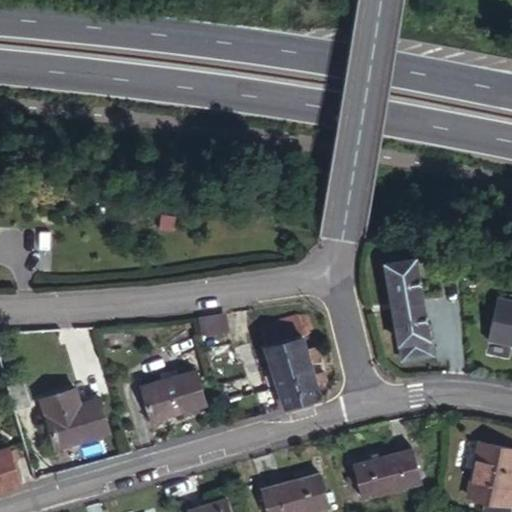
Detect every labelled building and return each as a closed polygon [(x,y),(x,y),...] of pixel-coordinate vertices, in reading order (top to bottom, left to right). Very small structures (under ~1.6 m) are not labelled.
[(415,256),(385,261),(403,359),(432,353),(415,256)] [(511,298),(496,296),(488,339),(511,344),(511,298)] [(312,352),(319,350),(317,343),(308,346),(303,333),(314,330),(311,316),(303,312),(297,314),(288,317),(293,337),(280,340),(268,343),(265,344),(271,366),(312,354),(312,352)] [(293,337),(288,317),(275,321),(280,340),(293,337)] [(263,324),(268,343),(280,340),(275,321),(263,324)] [(321,356),(319,350),(312,352),(312,354),(271,366),(277,384),(281,383),(316,371),(312,359),(321,356)] [(196,368),(143,384),(152,417),(205,402),(196,368)] [(324,369),(316,371),(281,383),(277,384),(283,403),(321,392),(317,378),(326,376),(324,369)] [(21,380),(9,384),(16,406),(28,402),(21,380)] [(75,386),(41,396),(56,445),(109,430),(99,397),(80,402),(75,386)] [(484,498),(481,511),(510,511),(511,510),(511,503),(510,503),(511,492),(511,447),(480,441),(469,495),(484,498)] [(0,489),(23,482),(11,444),(0,447),(0,489)] [(411,447),(354,462),(363,495),(420,480),(411,447)] [(300,511),(328,504),(319,472),(262,487),(268,511),(300,511)] [(230,511),(226,497),(189,508),(189,511),(230,511)]
